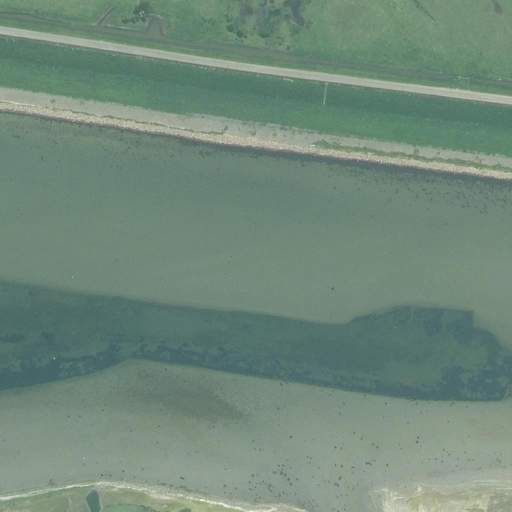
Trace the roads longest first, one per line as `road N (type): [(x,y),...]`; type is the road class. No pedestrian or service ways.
road 1 (unclassified): [(511,101),(0,30)]
road 2 (track): [(0,66),(511,137)]
